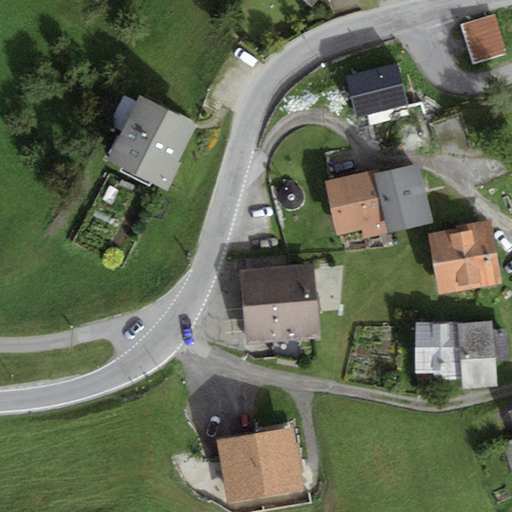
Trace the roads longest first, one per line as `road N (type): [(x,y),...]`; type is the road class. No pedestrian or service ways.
road 1 (tertiary): [(0,402),(104,381),(166,338),(200,285),(250,115),(278,73),(328,39),(424,11)]
road 2 (track): [(228,193),(280,131),(320,116),(372,157),(443,171),(511,231)]
road 3 (track): [(187,311),(62,346),(0,347)]
road 4 (residential): [(511,74),(455,79),(433,52),(424,11)]
